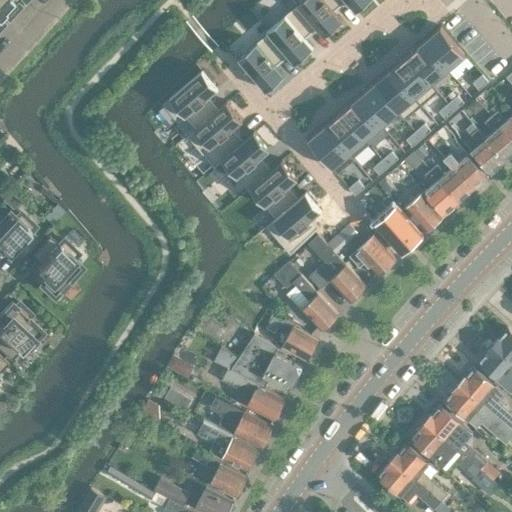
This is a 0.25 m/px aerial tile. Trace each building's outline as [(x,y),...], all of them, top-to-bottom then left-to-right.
[(0,0),(0,18),(1,20),(2,19),(0,17),(0,16),(5,11),(7,14),(18,3),(14,0),(0,0)] [(294,0),(297,3),(267,28),(295,60),(313,45),(305,36),(317,26),(324,34),(324,33),(296,0),(294,0)] [(348,0),(296,0),(324,33),(342,18),(335,9),(344,0),(347,0),(355,9),(356,8),(348,0)] [(348,0),(356,8),(366,0),(348,0)] [(440,25),(423,39),(448,68),(465,54),(440,25)] [(268,30),(238,56),(265,89),(284,73),(276,64),(288,54),(294,61),(295,60),(267,28),(268,30)] [(423,39),(407,53),(438,90),(438,89),(432,82),(448,68),(423,39)] [(407,53),(390,67),(421,104),(438,90),(407,53)] [(390,67),(374,81),(405,118),(421,104),(390,67)] [(202,68),(162,102),(178,120),(185,114),(195,126),(187,133),(187,134),(227,100),(227,99),(219,106),(209,94),(218,87),(202,68)] [(482,73),(472,81),(479,88),(488,80),(482,73)] [(374,81),(357,95),(382,124),(398,111),(404,118),(405,118),(374,81)] [(457,94),(448,102),(454,109),(463,101),(457,94)] [(357,95),(341,109),(369,142),(369,141),(366,138),(382,124),(357,95)] [(475,98),(467,104),(470,107),(472,110),(476,110),(482,106),(475,98)] [(227,100),(187,134),(213,165),(255,129),(254,129),(243,138),(233,126),(243,118),(227,100)] [(448,102),(439,109),(445,117),(454,109),(448,102)] [(496,108),(490,113),(511,137),(511,112),(506,118),(496,108)] [(341,109),(324,123),(354,158),(355,157),(353,155),(369,142),(341,109)] [(511,137),(490,113),(484,119),(493,129),(485,136),(506,160),(511,154),(511,137)] [(472,121),(465,127),(479,142),(471,149),(490,172),(491,173),(506,160),(485,136),(472,121)] [(424,122),(415,130),(421,137),(430,129),(424,122)] [(324,123),(307,138),(337,172),(354,158),(324,123)] [(255,129),(213,165),(214,165),(223,158),(248,188),(282,158),(271,167),(261,155),(270,148),(255,129)] [(415,130),(406,138),(412,145),(421,137),(415,130)] [(421,143),(414,150),(421,157),(428,151),(421,143)] [(391,150),(382,158),(388,165),(398,157),(391,150)] [(403,158),(403,159),(411,168),(421,159),(413,150),(403,158)] [(450,151),(444,156),(452,166),(453,165),(473,188),(487,175),(467,152),(459,160),(450,151)] [(282,158),(248,188),(250,187),(275,216),(266,224),(306,190),(298,196),(288,184),(298,176),(283,159),(282,158)] [(382,158),(373,166),(379,173),(388,165),(382,158)] [(436,164),(429,169),(438,178),(459,201),(473,188),(453,165),(452,166),(444,173),(436,164)] [(429,169),(423,174),(432,184),(424,191),(444,214),(459,201),(438,178),(429,169)] [(358,178),(348,186),(355,194),(364,186),(358,178)] [(373,213),(391,196),(377,182),(359,198),(373,213)] [(392,183),(385,189),(390,196),(398,189),(392,183)] [(415,195),(404,205),(422,225),(424,228),(426,230),(430,226),(444,214),(422,189),(415,195)] [(9,190),(2,197),(13,207),(20,200),(9,190)] [(306,190),(266,224),(290,252),(320,224),(313,216),(322,208),(306,190)] [(396,203),(376,221),(386,233),(402,251),(422,233),(396,203)] [(9,208),(0,217),(0,245),(9,253),(12,250),(21,258),(39,239),(30,230),(31,229),(35,225),(20,211),(16,215),(9,208)] [(349,222),(328,241),(336,250),(357,231),(349,222)] [(318,232),(308,241),(336,271),(329,278),(349,300),(366,284),(318,232)] [(373,232),(349,254),(359,265),(366,259),(378,273),(395,257),(373,232)] [(36,266),(45,275),(40,281),(53,293),(57,289),(60,292),(72,279),(69,276),(81,263),(74,256),(78,252),(63,238),(59,243),(59,242),(58,243),(49,234),(31,254),(40,263),(36,266)] [(289,259),(274,273),(286,286),(293,280),(301,272),(289,259)] [(301,272),(293,280),(310,298),(318,291),(301,272)] [(310,298),(301,307),(321,328),(338,312),(318,291),(310,298)] [(0,348),(11,359),(20,350),(41,328),(28,316),(31,313),(18,301),(15,304),(11,300),(0,312),(0,314),(5,319),(0,324),(0,348)] [(275,312),(267,326),(275,331),(278,326),(283,317),(275,312)] [(283,317),(278,326),(289,331),(282,343),(307,358),(319,337),(293,323),(283,317)] [(511,329),(507,326),(493,342),(511,359),(511,329)] [(254,332),(239,355),(231,367),(259,382),(265,385),(269,376),(287,385),(288,382),(293,384),(302,365),(302,364),(275,351),(278,346),(254,332)] [(511,359),(493,342),(478,359),(501,379),(508,371),(511,373),(511,359)] [(247,404),(273,417),(275,415),(278,414),(280,409),(279,406),(284,397),(258,383),(259,382),(231,367),(239,355),(221,346),(214,359),(228,366),(222,377),(253,393),(247,404)] [(173,352),(166,364),(167,364),(173,368),(180,356),(174,353),(173,352)] [(0,371),(0,370),(8,362),(0,354),(0,372),(0,371)] [(511,412),(498,400),(505,392),(473,364),(459,380),(502,418),(511,426),(511,412)] [(467,417),(473,411),(505,440),(511,431),(511,426),(502,418),(459,380),(444,397),(467,417)] [(167,394),(187,404),(191,395),(172,385),(167,394)] [(222,414),(223,413),(229,401),(214,392),(207,405),(222,414)] [(223,413),(239,421),(233,431),(262,446),(273,424),(244,409),(229,401),(223,413)] [(427,417),(425,418),(465,454),(477,464),(480,467),(487,459),(484,457),(472,446),(464,439),(472,430),(463,422),(440,402),(430,413),(427,417)] [(458,461),(465,454),(425,418),(411,435),(442,463),(450,454),(458,461)] [(220,440),(228,444),(222,456),(248,469),(250,466),(252,465),(254,461),(254,458),(258,448),(203,420),(197,432),(214,441),(217,442),(220,440)] [(406,440),(392,457),(440,500),(447,491),(422,469),(429,460),(406,440)] [(195,458),(206,463),(210,455),(200,449),(195,458)] [(480,467),(465,454),(459,462),(473,474),(480,467)] [(210,455),(206,463),(206,464),(216,469),(210,482),(237,495),(248,474),(210,455)] [(440,500),(392,457),(377,473),(408,500),(416,491),(439,511),(454,511),(446,505),(440,500)] [(487,459),(480,467),(492,478),(499,470),(487,459)] [(111,463),(106,471),(152,498),(156,490),(153,488),(111,463)] [(156,490),(169,497),(183,504),(190,491),(161,475),(153,488),(156,490)] [(195,506),(207,511),(225,511),(227,510),(229,509),(232,504),(231,501),(232,498),(206,485),(195,506)] [(90,486),(77,508),(82,511),(94,511),(105,495),(90,486)] [(156,490),(153,498),(165,504),(169,497),(156,490)] [(198,511),(183,504),(169,497),(165,504),(165,505),(164,507),(172,511),(198,511)] [(452,498),(446,505),(454,511),(460,506),(452,498)]
